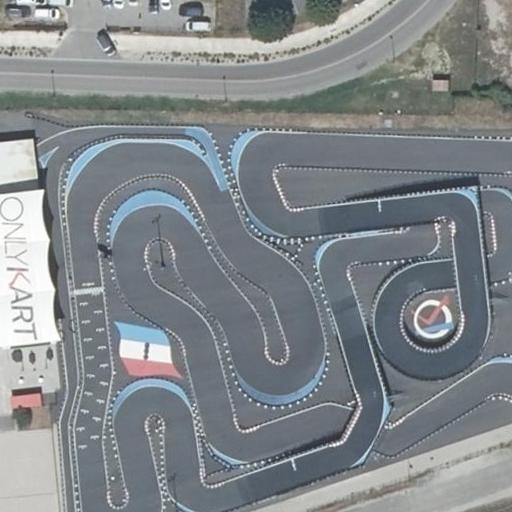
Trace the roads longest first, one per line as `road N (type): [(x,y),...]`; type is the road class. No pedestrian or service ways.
road 1 (unclassified): [(426,0),(383,40),(278,82),(0,71)]
road 2 (unclassified): [(351,511),(511,455)]
